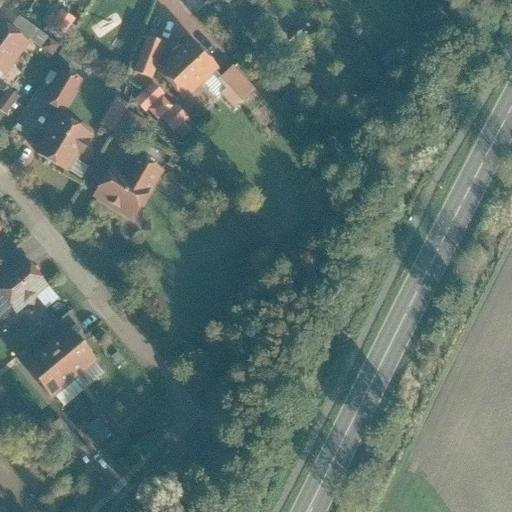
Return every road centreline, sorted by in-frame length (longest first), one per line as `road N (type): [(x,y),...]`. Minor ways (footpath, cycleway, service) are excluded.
road 1 (residential): [(126,511),(210,432),(0,165)]
road 2 (primary): [(311,511),(511,109)]
